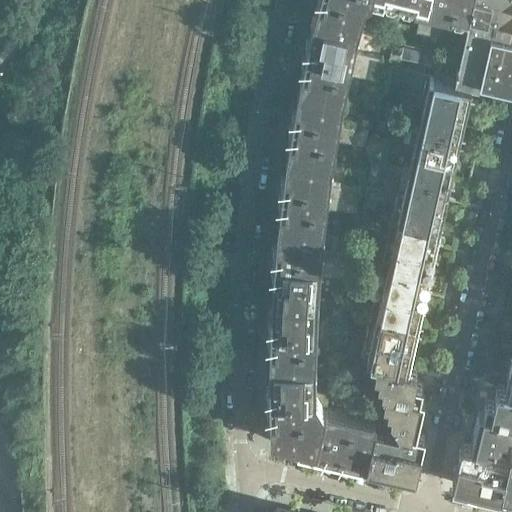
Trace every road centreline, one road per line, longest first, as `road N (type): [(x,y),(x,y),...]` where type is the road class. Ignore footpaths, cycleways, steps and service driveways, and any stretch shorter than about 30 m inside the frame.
road 1 (residential): [(284,0),(240,210),(240,467)]
road 2 (residential): [(425,509),(511,125)]
road 3 (residential): [(425,509),(240,467)]
